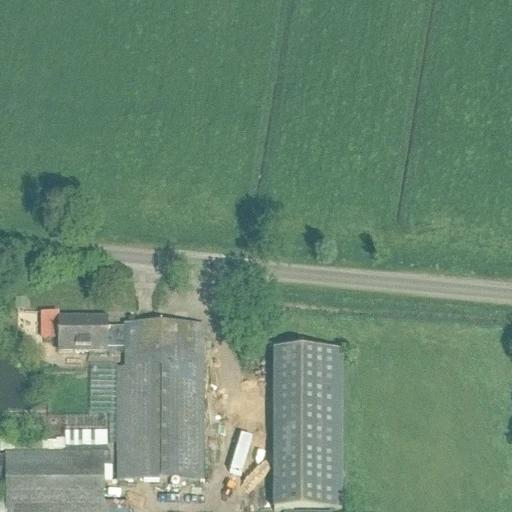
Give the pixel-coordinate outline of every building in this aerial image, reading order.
[(160,263),(161,245),(141,245),(141,262),(160,263)] [(116,356),(115,484),(203,484),(203,330),(124,329),(124,333),(106,332),(106,322),(58,322),(58,356),(116,356)] [(340,511),(341,361),(273,361),(271,511),(340,511)] [(104,420),(64,420),(64,452),(105,451),(104,420)] [(4,511),(101,511),(102,483),(102,458),(5,457),(4,511)]
